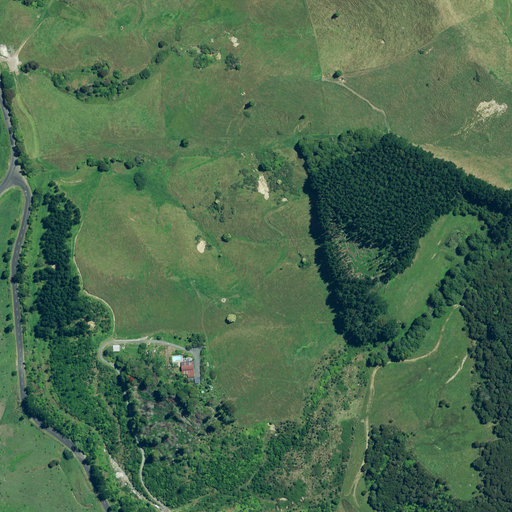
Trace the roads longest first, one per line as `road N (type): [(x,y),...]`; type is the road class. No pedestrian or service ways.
road 1 (unclassified): [(113,511),(68,443),(24,400),(14,276),(28,195),(9,175)]
road 2 (track): [(368,511),(353,490),(380,365),(435,353),(461,302),(511,382)]
road 3 (track): [(107,343),(146,328),(181,278),(222,298),(254,288),(287,242),(266,214),(313,193)]
road 4 (track): [(37,156),(14,59),(53,0)]
